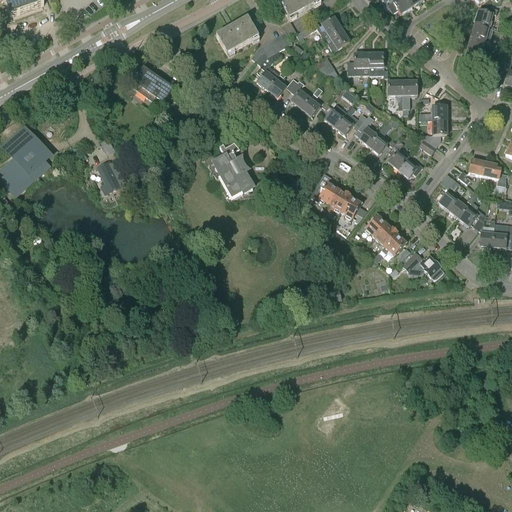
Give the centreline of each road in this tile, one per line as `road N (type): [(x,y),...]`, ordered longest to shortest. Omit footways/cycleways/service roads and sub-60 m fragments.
road 1 (unknown): [(472,276),(457,293),(138,365),(67,391)]
road 2 (residential): [(409,209),(359,166),(203,79),(155,38),(219,4)]
road 3 (residential): [(511,292),(472,276),(409,209)]
road 4 (residential): [(409,209),(486,108)]
